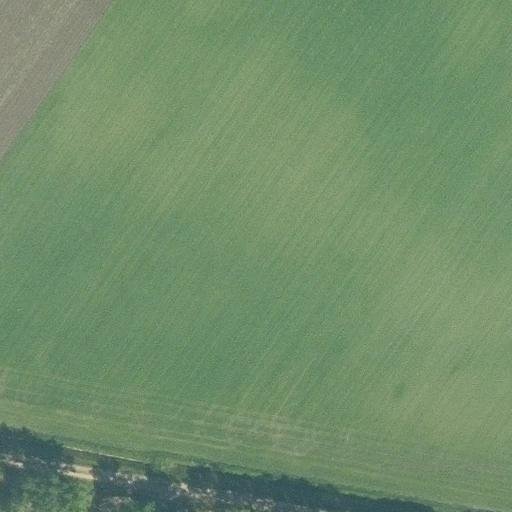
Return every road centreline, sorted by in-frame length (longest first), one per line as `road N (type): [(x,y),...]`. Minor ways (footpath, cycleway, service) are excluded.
road 1 (track): [(279,511),(133,485)]
road 2 (track): [(133,485),(0,459)]
